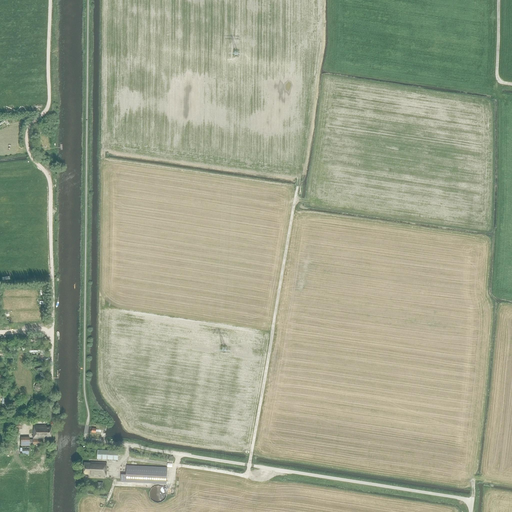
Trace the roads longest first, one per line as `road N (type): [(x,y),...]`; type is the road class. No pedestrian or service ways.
road 1 (track): [(126,458),(246,476),(299,177)]
road 2 (unclassified): [(471,511),(472,500),(129,445)]
